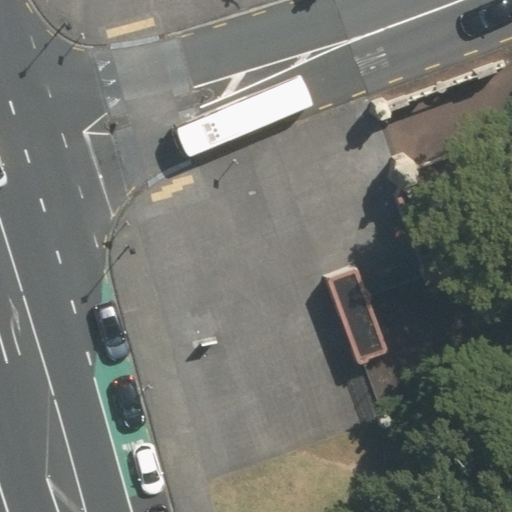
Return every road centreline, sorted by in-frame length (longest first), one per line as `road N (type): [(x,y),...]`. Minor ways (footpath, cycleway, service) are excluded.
road 1 (residential): [(331,47),(233,111),(0,186)]
road 2 (residential): [(0,98),(223,48),(331,47)]
road 3 (secondary): [(0,294),(65,511)]
road 4 (residential): [(331,47),(463,0)]
